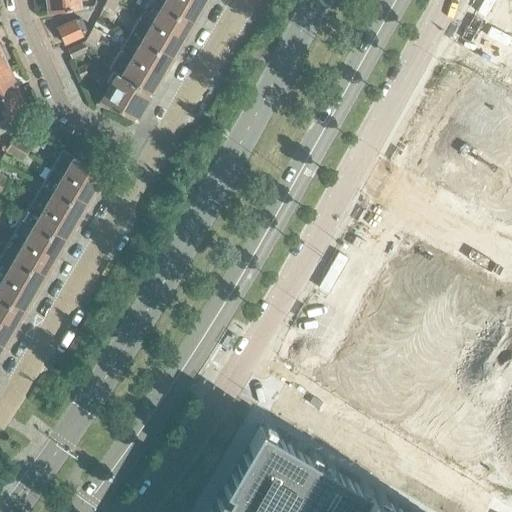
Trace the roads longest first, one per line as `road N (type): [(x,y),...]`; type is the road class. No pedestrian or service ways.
road 1 (tertiary): [(77,511),(180,372),(394,0)]
road 2 (tertiary): [(316,0),(161,287),(62,440),(4,511)]
road 3 (residential): [(139,511),(315,247),(428,44)]
road 4 (residential): [(151,156),(0,414)]
road 5 (residential): [(151,156),(84,122),(58,97),(19,0)]
road 6 (residential): [(241,0),(151,156)]
